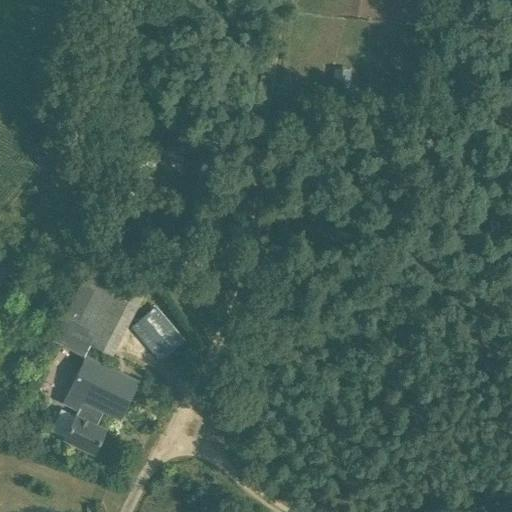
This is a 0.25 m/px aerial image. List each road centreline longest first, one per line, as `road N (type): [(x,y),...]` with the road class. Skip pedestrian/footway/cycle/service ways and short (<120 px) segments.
road 1 (track): [(195,415),(262,263),(292,0)]
road 2 (track): [(298,511),(214,461),(153,474)]
